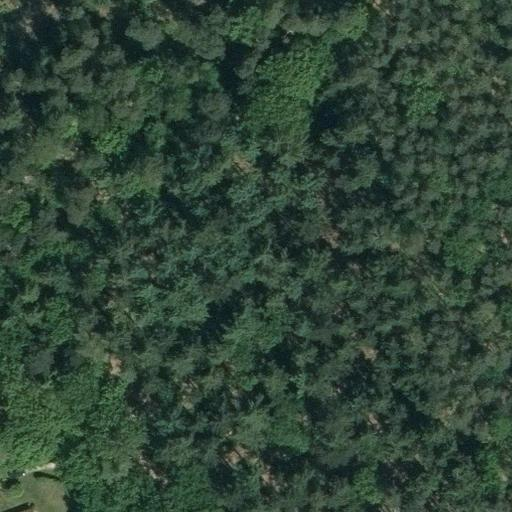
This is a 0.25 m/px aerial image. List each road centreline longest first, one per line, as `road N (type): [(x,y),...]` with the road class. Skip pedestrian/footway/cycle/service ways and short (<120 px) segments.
road 1 (track): [(130,511),(51,259),(283,90),(328,52),(363,0)]
road 2 (track): [(369,511),(372,449),(345,277),(257,0)]
